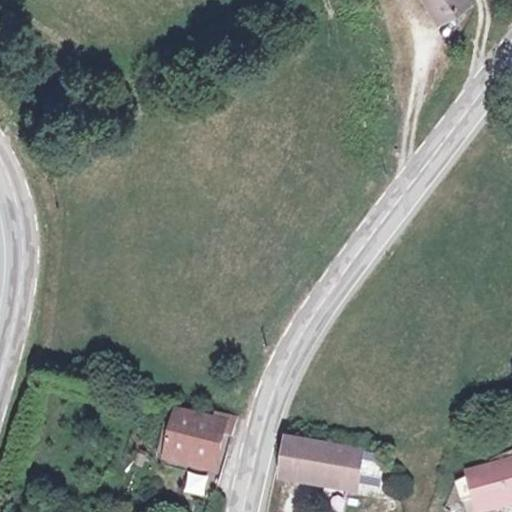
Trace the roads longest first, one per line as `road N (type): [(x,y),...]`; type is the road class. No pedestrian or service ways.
road 1 (secondary): [(245,511),(279,378),(346,271),(511,55)]
road 2 (track): [(291,0),(32,125),(0,125)]
road 3 (secondary): [(0,156),(25,220),(26,262),(0,386)]
road 4 (track): [(436,511),(444,465),(511,440)]
